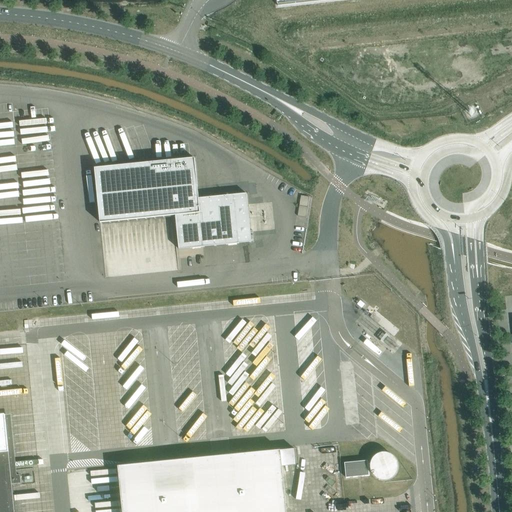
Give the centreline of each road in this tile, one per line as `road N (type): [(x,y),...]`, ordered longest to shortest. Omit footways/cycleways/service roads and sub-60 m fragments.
road 1 (tertiary): [(250,87),(145,40),(0,14)]
road 2 (tertiary): [(454,263),(495,511)]
road 3 (tertiary): [(502,511),(479,287)]
road 4 (tertiary): [(250,87),(351,155)]
